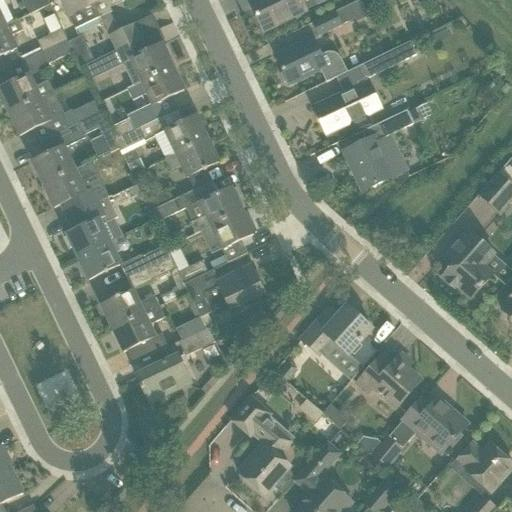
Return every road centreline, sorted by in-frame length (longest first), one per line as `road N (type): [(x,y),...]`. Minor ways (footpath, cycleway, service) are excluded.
road 1 (residential): [(511,395),(308,201),(249,108),(201,0)]
road 2 (residential): [(0,343),(42,438),(62,461),(98,456),(106,398)]
road 3 (residential): [(106,398),(38,260)]
